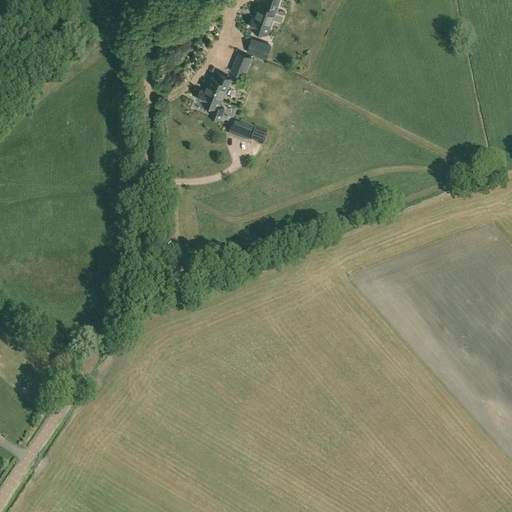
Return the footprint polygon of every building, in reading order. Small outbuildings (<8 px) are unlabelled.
[(278,0),(264,0),(263,5),(259,4),(254,18),(253,18),(250,26),(251,27),(267,33),(278,0)] [(247,51),(262,57),(266,58),(271,45),(252,39),(247,51)] [(251,57),(239,52),(231,71),(244,76),(251,57)] [(230,77),(219,73),(217,78),(211,76),(205,91),(201,89),(197,98),(202,100),(214,104),(210,113),(222,118),(225,107),(220,105),(230,77)] [(249,141),(250,138),(254,128),(235,121),(231,130),(230,133),(249,141)]
